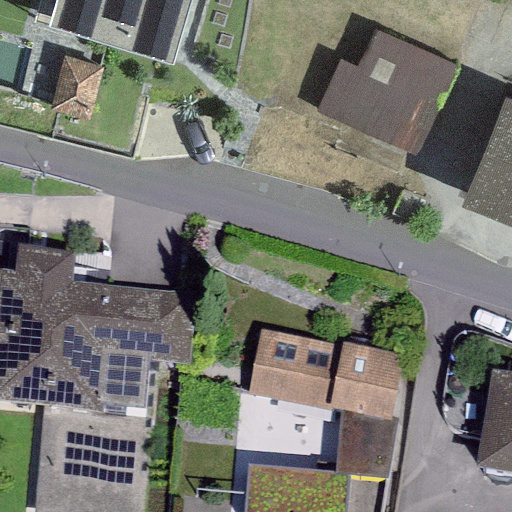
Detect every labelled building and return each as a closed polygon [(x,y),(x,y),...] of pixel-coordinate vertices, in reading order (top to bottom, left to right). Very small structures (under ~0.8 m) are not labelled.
[(193,0),(48,0),(44,17),(180,53),(193,0)] [(450,62),(363,26),(326,115),(413,151),(450,62)] [(0,72),(22,77),(30,40),(0,33),(0,72)] [(93,99),(105,57),(75,49),(64,91),(93,99)] [(511,94),(508,93),(467,200),(511,217),(511,94)] [(179,304),(0,292),(0,432),(95,439),(100,362),(175,367),(179,304)] [(398,362),(257,340),(248,400),(389,422),(398,362)] [(511,391),(488,387),(473,472),(511,478),(511,391)] [(388,511),(391,482),(357,479),(354,511),(388,511)]
